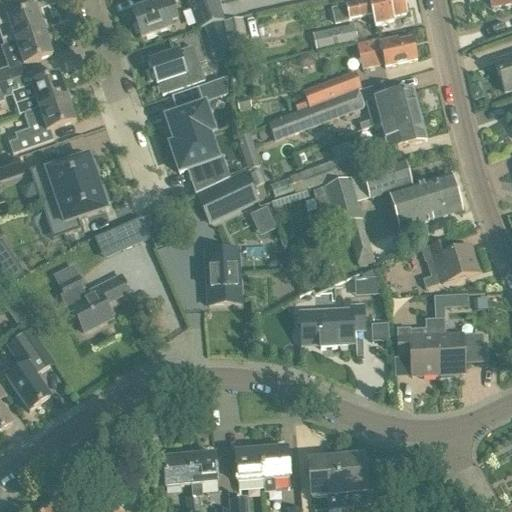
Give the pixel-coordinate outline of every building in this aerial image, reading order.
[(0,0),(0,12),(32,1),(31,0),(0,0)] [(181,0),(171,0),(132,14),(141,40),(171,30),(168,22),(187,15),(181,0)] [(187,0),(198,31),(223,22),(219,5),(218,0),(187,0)] [(368,2),(332,11),(335,25),(372,17),(374,29),(393,25),(392,21),(406,18),(401,0),(375,0),(368,2)] [(511,0),(488,0),(491,11),(511,6),(511,0)] [(32,1),(0,12),(0,37),(3,48),(2,48),(2,49),(44,34),(36,10),(32,1)] [(241,21),(224,24),(229,54),(247,51),(241,21)] [(218,24),(206,29),(211,44),(223,40),(218,24)] [(354,28),(313,37),(316,52),(357,43),(354,28)] [(9,70),(0,72),(0,86),(27,77),(24,68),(52,58),(44,34),(2,49),(9,70)] [(379,41),(356,47),(361,71),(383,66),(384,70),(416,63),(411,40),(398,43),(397,39),(380,44),(379,41)] [(152,71),(149,72),(153,85),(156,84),(157,87),(159,86),(163,98),(205,83),(193,49),(149,64),(152,71)] [(311,64),(310,60),(306,57),(299,59),(297,62),(298,67),(302,69),(309,68),(311,64)] [(511,57),(494,63),(504,94),(511,91),(511,57)] [(294,108),(297,114),(356,93),(362,90),(356,74),(303,95),(306,104),(294,108)] [(27,77),(0,86),(0,105),(4,104),(2,99),(12,96),(19,117),(24,116),(67,100),(59,77),(35,85),(32,76),(27,77)] [(175,117),(164,121),(173,148),(206,137),(211,135),(195,90),(169,100),(175,117)] [(374,122),(360,127),(362,132),(380,126),(394,121),(392,116),(400,114),(401,119),(419,115),(412,91),(396,96),(394,92),(384,96),(384,98),(383,98),(384,99),(374,102),(377,114),(371,116),(374,122)] [(363,111),(356,93),(297,114),(266,126),(274,146),(363,111)] [(248,99),(236,102),(239,113),(251,109),(248,99)] [(18,146),(10,148),(13,157),(21,154),(53,143),(50,133),(75,124),(67,100),(24,116),(29,131),(15,136),(18,146)] [(380,126),(362,132),(363,134),(380,127),(387,153),(424,143),(421,132),(423,132),(419,115),(401,119),(400,114),(392,116),(394,121),(380,126)] [(173,148),(168,150),(177,176),(215,163),(206,137),(173,148)] [(353,156),(271,186),(276,201),(359,171),(353,156)] [(0,184),(22,177),(16,160),(0,165),(0,184)] [(45,167),(28,172),(40,206),(96,186),(95,181),(99,180),(94,164),(89,165),(87,160),(47,173),(45,167)] [(403,164),(362,176),(369,200),(388,195),(399,232),(460,214),(450,177),(411,189),(403,164)] [(258,172),(250,176),(255,189),(264,185),(258,172)] [(197,197),(210,226),(257,204),(244,176),(197,197)] [(349,180),(325,189),(334,219),(343,251),(367,244),(356,204),(349,180)] [(96,186),(40,206),(52,241),(80,232),(77,222),(105,213),(103,206),(107,205),(102,190),(98,191),(96,186)] [(324,187),(313,191),(322,223),(334,219),(325,189),(324,187)] [(101,244),(122,232),(110,211),(89,223),(101,244)] [(447,244),(420,253),(429,280),(423,282),(426,292),(479,274),(470,248),(451,255),(447,244)] [(237,251),(205,253),(207,284),(209,284),(210,308),(240,306),(237,251)] [(0,268),(8,279),(21,271),(12,258),(0,266),(0,268)] [(55,278),(56,281),(65,297),(61,299),(68,312),(71,310),(84,335),(112,321),(105,307),(129,294),(127,289),(128,289),(127,286),(125,287),(121,278),(90,294),(93,299),(87,302),(82,291),(84,290),(73,269),(69,271),(55,278)] [(432,298),(434,321),(437,377),(464,376),(462,355),(475,354),(473,326),(444,328),(442,297),(432,298)] [(350,313),(301,316),(302,348),(352,345),(351,332),(364,331),(363,308),(350,309),(350,313)] [(424,329),(396,330),(397,359),(409,358),(410,379),(437,377),(434,321),(424,322),(424,329)] [(388,330),(372,331),(372,347),(388,346),(388,342),(388,330)] [(22,371),(6,382),(29,415),(49,400),(35,379),(54,366),(31,333),(18,343),(27,356),(17,362),(22,371)] [(0,390),(0,434),(12,426),(0,408),(0,402),(6,398),(0,390)] [(272,453),(261,453),(264,496),(276,495),(275,482),(289,481),(286,451),(284,451),(284,447),(271,449),(272,453)] [(261,453),(234,456),(237,485),(262,483),(264,496),(261,453)] [(188,460),(191,488),(192,500),(199,499),(201,499),(200,487),(217,486),(214,457),(188,460)] [(363,458),(335,461),(339,497),(340,511),(352,510),(351,496),(367,495),(363,458)] [(188,460),(163,462),(166,490),(191,488),(188,460)] [(335,461),(307,464),(311,500),(339,497),(335,461)] [(408,495),(385,511),(417,511),(419,511),(408,495)] [(192,500),(186,501),(187,511),(199,511),(199,499),(192,500)] [(246,511),(245,502),(229,503),(230,511),(246,511)]
